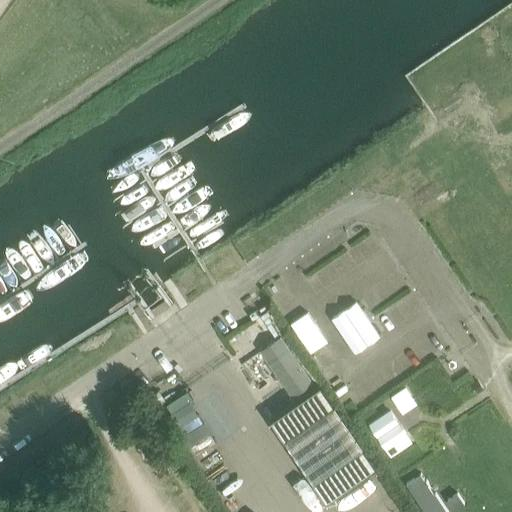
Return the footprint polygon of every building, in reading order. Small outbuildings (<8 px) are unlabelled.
[(356,302),(332,318),(356,353),(380,337),(356,302)] [(256,311),(250,315),(253,321),(260,317),(256,311)] [(309,312),(292,323),(311,353),(328,342),(309,312)] [(282,337),(261,351),(294,398),(314,384),(282,337)] [(478,381),(472,385),(477,393),(483,390),(478,381)] [(405,387),(392,396),(397,404),(410,395),(405,387)] [(299,405),(274,423),(328,502),(377,468),(323,389),(319,391),(299,405)] [(391,410),(370,424),(391,457),(412,443),(391,410)] [(422,473),(407,483),(426,511),(448,511),(436,492),(434,493),(428,484),(429,483),(427,480),(426,480),(422,473)] [(458,493),(448,499),(455,510),(465,503),(458,493)]
